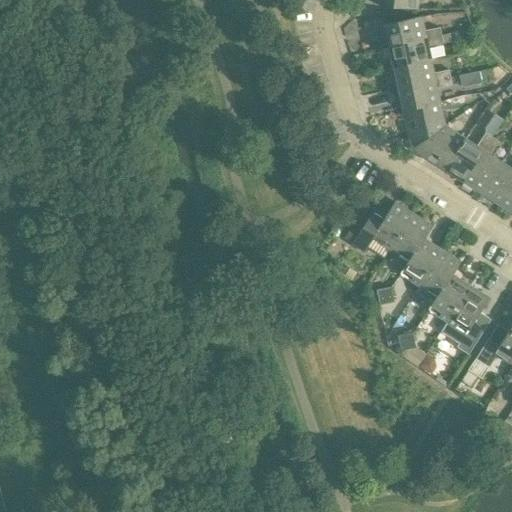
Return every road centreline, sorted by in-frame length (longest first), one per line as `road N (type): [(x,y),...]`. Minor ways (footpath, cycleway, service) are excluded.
road 1 (residential): [(511,242),(359,146)]
road 2 (unclassified): [(359,146),(323,34),(326,0)]
